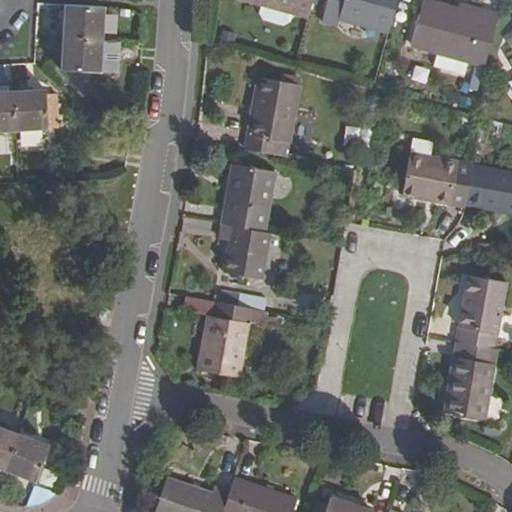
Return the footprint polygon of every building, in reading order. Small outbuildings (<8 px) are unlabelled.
[(292,13),(309,17),(313,0),(244,0),(262,5),(292,13)] [(389,34),(398,0),(327,0),(322,23),(338,27),(340,20),(389,34)] [(481,19),(422,3),(411,47),(484,66),(497,15),(482,12),(481,19)] [(290,23),(292,13),(262,5),(259,15),(263,22),(282,27),(290,23)] [(65,6),(63,39),(102,42),(103,8),(65,6)] [(102,42),(63,39),(61,70),(100,73),(102,42)] [(256,79),(243,150),(275,155),(277,143),(289,145),(299,86),(256,79)] [(46,91),(12,92),(14,131),(48,129),(46,91)] [(12,92),(0,92),(0,131),(14,131),(12,92)] [(431,146),(410,142),(408,157),(428,160),(431,146)] [(400,198),(464,209),(464,207),(470,171),(471,167),(408,157),(400,198)] [(233,166),(222,225),(233,226),(265,232),(276,174),(233,166)] [(511,178),(470,171),(464,207),(511,216),(511,178)] [(261,281),(271,233),(265,232),(233,226),(223,274),(261,281)] [(456,344),(494,351),(506,283),(467,276),(456,344)] [(238,380),(251,308),(216,302),(213,318),(207,317),(197,372),(238,380)] [(494,351),(456,344),(445,414),(485,421),(497,351),(494,351)] [(18,435),(0,428),(0,470),(5,472),(18,435)] [(18,435),(5,472),(20,477),(35,483),(48,446),(18,435)] [(221,511),(228,493),(213,488),(211,493),(166,478),(154,511),(221,511)] [(228,493),(221,511),(292,511),(297,501),(232,480),(228,493)] [(325,511),(373,511),(331,498),(325,511)]
